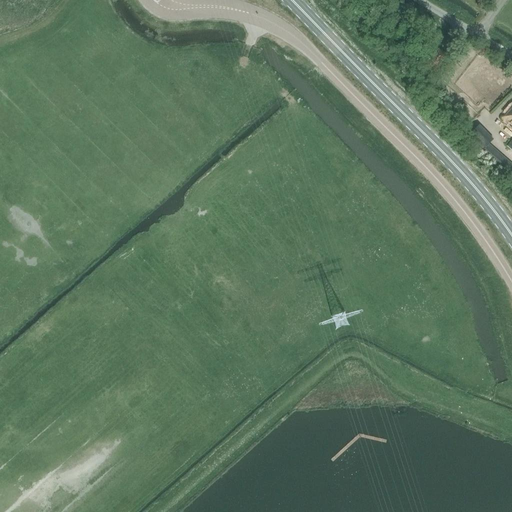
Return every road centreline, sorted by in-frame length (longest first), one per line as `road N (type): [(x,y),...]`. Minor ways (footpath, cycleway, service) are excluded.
road 1 (unclassified): [(511,283),(448,192),(298,41),(245,12),(197,6)]
road 2 (primary): [(511,235),(302,11)]
